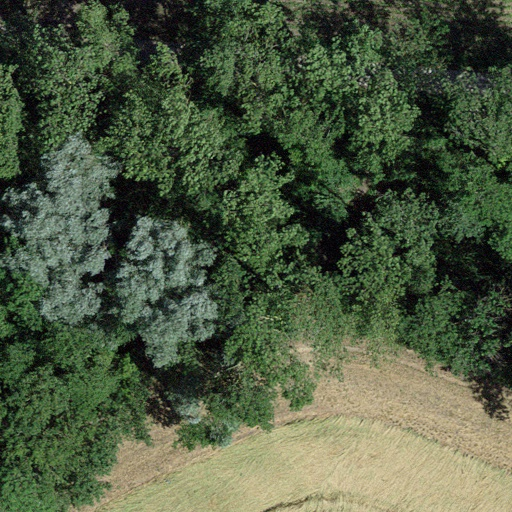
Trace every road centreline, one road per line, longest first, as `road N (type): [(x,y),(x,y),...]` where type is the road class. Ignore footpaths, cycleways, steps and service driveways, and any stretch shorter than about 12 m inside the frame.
road 1 (track): [(0,491),(102,425),(254,357),(368,355),(511,396)]
road 2 (unclassified): [(511,131),(0,58)]
